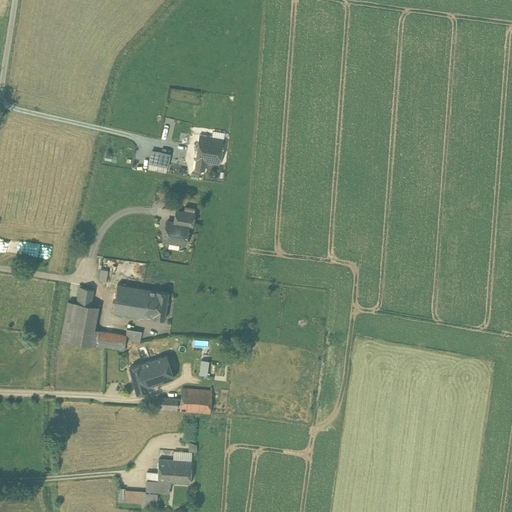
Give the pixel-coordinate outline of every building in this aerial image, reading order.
[(213,129),(212,137),(223,138),(225,131),(213,129)] [(199,134),(195,160),(196,160),(206,161),(220,164),(223,138),(212,137),(199,134)] [(166,170),(169,153),(151,149),(147,166),(166,170)] [(206,161),(196,160),(194,169),(204,170),(206,161)] [(194,214),(176,211),(174,222),(188,225),(192,226),(194,214)] [(174,222),(166,221),(163,240),(185,244),(188,225),(174,222)] [(0,239),(0,250),(32,252),(33,241),(0,239)] [(108,271),(101,270),(99,280),(106,281),(108,271)] [(149,289),(117,284),(113,312),(144,317),(145,315),(149,290),(149,289)] [(93,289),(80,287),(77,302),(91,305),(93,289)] [(168,292),(157,291),(149,290),(145,315),(153,317),(164,319),(168,292)] [(68,301),(61,339),(69,341),(77,302),(68,301)] [(91,305),(77,302),(69,341),(95,346),(98,330),(94,329),(98,306),(91,305)] [(142,331),(127,328),(126,335),(125,339),(140,342),(142,331)] [(126,335),(98,330),(95,346),(124,350),(125,339),(126,335)] [(166,355),(141,363),(148,386),(174,378),(166,355)] [(208,361),(201,360),(199,374),(206,375),(208,361)] [(141,363),(129,367),(136,394),(149,390),(148,386),(141,363)] [(212,390),(182,388),(181,399),(180,410),(210,413),(212,390)] [(181,399),(158,397),(157,409),(180,410),(181,399)] [(173,459),(191,460),(192,452),(173,451),(173,459)] [(158,472),(157,480),(157,481),(171,482),(190,483),(191,460),(173,459),(158,458),(158,472)] [(157,480),(158,472),(146,472),(146,479),(157,480)] [(171,482),(157,481),(157,480),(146,479),(146,488),(170,490),(171,482)] [(142,490),(125,489),(125,501),(142,502),(142,490)] [(158,492),(145,491),(145,490),(142,490),(142,502),(141,506),(157,507),(158,492)]
